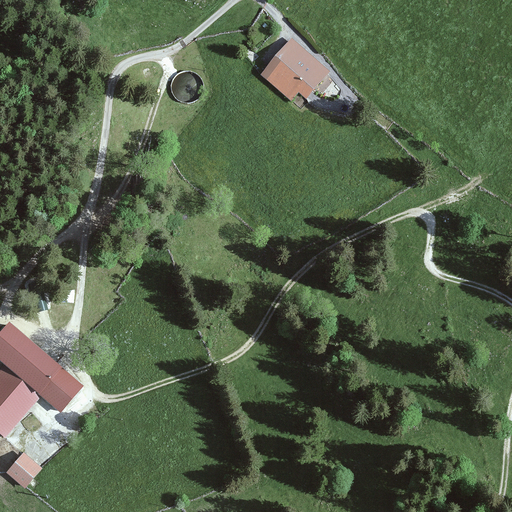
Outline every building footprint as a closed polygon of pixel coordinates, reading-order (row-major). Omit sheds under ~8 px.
[(260,73),(291,100),(299,91),(307,98),(331,71),(291,37),(260,73)] [(36,296),(40,310),(49,307),(46,293),(36,296)] [(39,395),(61,414),(87,384),(10,319),(0,331),(0,362),(4,366),(39,395)] [(0,370),(0,431),(5,436),(39,395),(4,366),(0,370)] [(5,471),(24,487),(40,468),(21,452),(5,471)]
